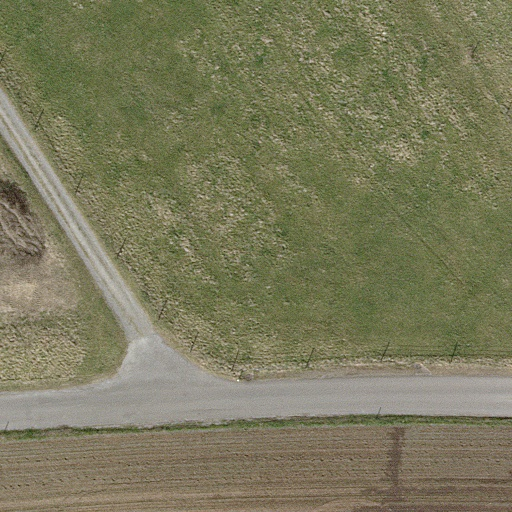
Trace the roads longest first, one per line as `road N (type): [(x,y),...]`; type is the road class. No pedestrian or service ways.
road 1 (tertiary): [(511,397),(0,412)]
road 2 (track): [(190,403),(0,109)]
